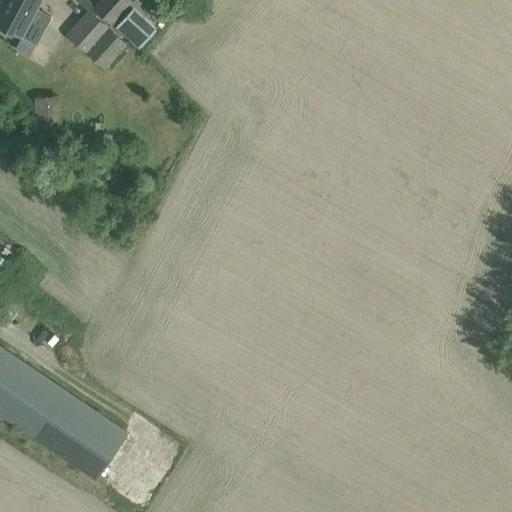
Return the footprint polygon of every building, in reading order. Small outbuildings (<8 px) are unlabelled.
[(0,27),(20,38),(22,34),(36,41),(41,30),(26,22),(37,0),(6,0),(2,8),(0,7),(0,27)] [(99,0),(94,6),(113,25),(135,1),(134,0),(99,0)] [(133,7),(115,26),(139,48),(156,27),(133,7)] [(90,11),(67,35),(105,68),(127,44),(90,11)] [(60,93),(34,95),(37,123),(62,121),(60,93)] [(0,418),(96,482),(127,436),(0,351),(0,418)]
